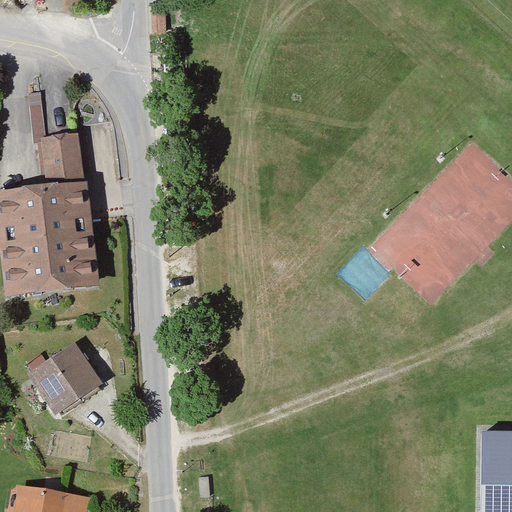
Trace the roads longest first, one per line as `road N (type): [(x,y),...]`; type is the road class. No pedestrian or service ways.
road 1 (residential): [(112,73),(133,111),(164,511)]
road 2 (residential): [(0,26),(68,39),(112,73)]
